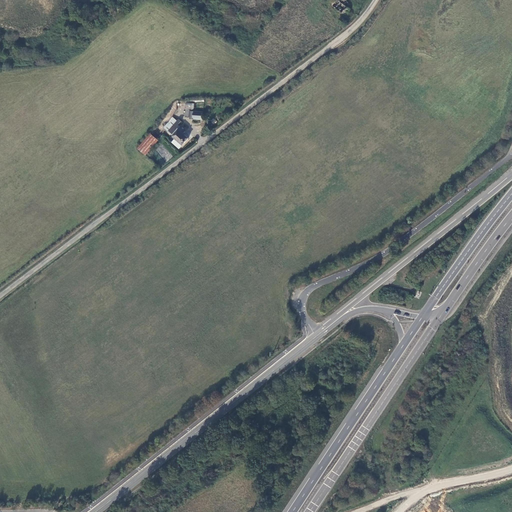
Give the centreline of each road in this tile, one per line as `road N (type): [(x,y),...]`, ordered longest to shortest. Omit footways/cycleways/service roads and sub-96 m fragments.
road 1 (unclassified): [(375,0),(350,30),(0,297)]
road 2 (unclassified): [(511,153),(387,251),(307,291),(301,313),(313,331)]
road 3 (secondary): [(316,336),(96,511)]
road 4 (trunk): [(310,511),(445,310)]
road 5 (secondary): [(511,176),(334,322)]
road 6 (trunk): [(404,343),(292,511)]
road 7 (unknown): [(356,511),(511,461)]
road 8 (trunk): [(511,193),(421,318)]
